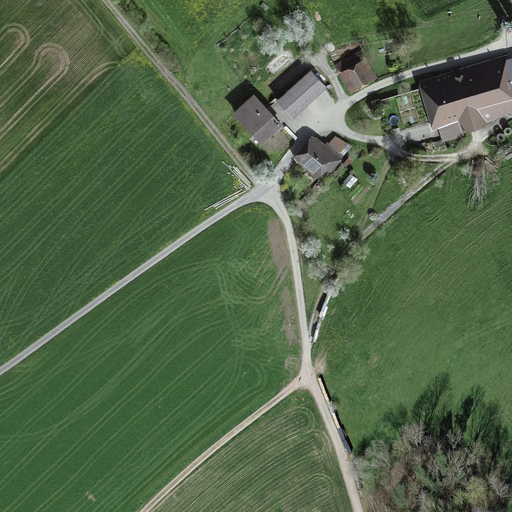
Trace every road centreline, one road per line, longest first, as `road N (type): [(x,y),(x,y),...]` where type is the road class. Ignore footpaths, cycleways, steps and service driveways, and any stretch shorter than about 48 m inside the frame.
road 1 (unclassified): [(511,39),(349,98),(267,184),(0,370)]
road 2 (track): [(366,511),(306,373),(290,256),(267,184)]
road 3 (track): [(263,187),(105,0)]
road 4 (track): [(306,373),(141,511)]
road 5 (track): [(387,139),(425,158),(459,155),(511,114)]
